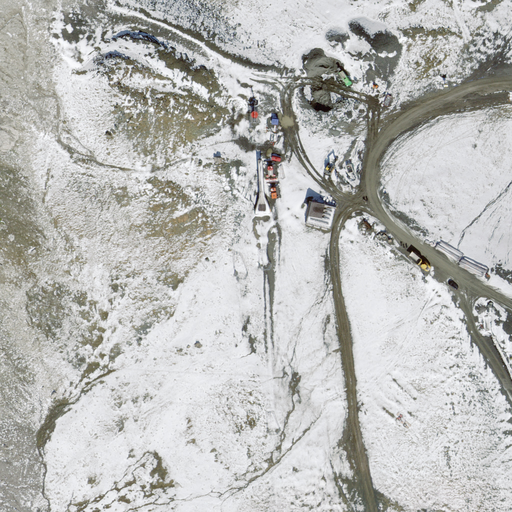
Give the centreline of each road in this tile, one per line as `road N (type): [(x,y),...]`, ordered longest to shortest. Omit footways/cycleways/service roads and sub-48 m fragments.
road 1 (track): [(511,86),(402,114),(379,106),(353,196)]
road 2 (track): [(511,309),(435,262),(353,196)]
road 3 (track): [(511,382),(474,310),(435,262)]
